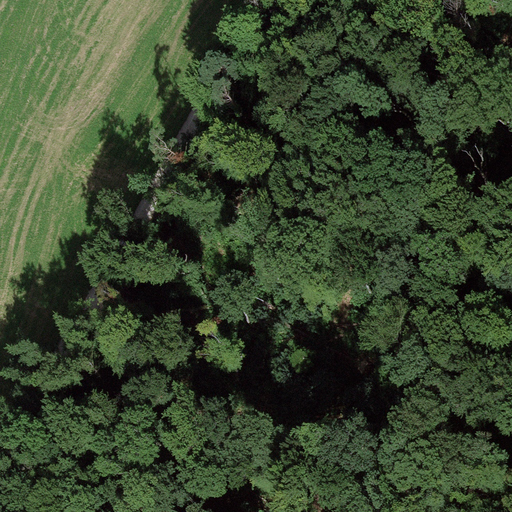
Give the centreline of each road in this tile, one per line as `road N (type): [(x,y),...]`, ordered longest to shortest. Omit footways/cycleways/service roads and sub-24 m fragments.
road 1 (track): [(265,0),(204,94),(104,322),(0,463)]
road 2 (track): [(357,511),(372,458),(454,272),(511,167)]
